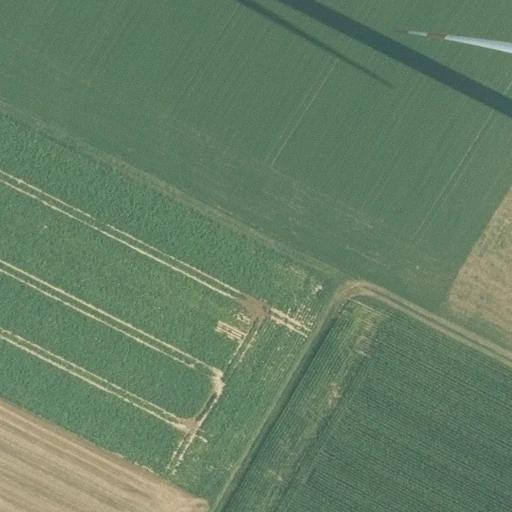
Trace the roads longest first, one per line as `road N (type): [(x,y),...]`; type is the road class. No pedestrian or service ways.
road 1 (track): [(511,365),(0,107)]
road 2 (track): [(350,283),(219,511)]
